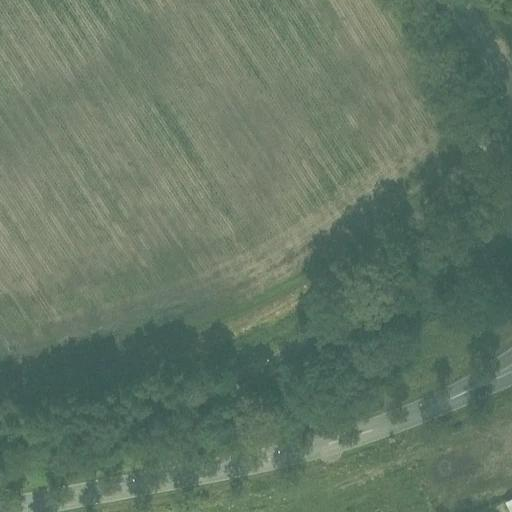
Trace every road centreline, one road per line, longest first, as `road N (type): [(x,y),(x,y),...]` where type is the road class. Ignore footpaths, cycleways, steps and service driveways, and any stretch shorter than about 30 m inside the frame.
road 1 (track): [(0,424),(305,348),(431,287),(511,228)]
road 2 (tertiary): [(0,511),(281,458),(369,432),(511,369)]
